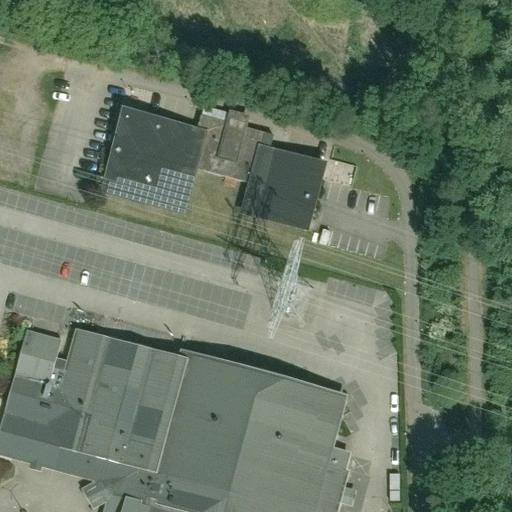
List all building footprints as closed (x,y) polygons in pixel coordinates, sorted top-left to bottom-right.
[(309,232),(326,167),(270,152),(274,136),(202,117),(198,132),(126,113),(105,193),(184,214),(196,170),(252,185),(244,214),(309,232)] [(130,252),(141,236),(109,216),(96,236),(112,246),(114,242),(130,252)] [(348,455),(331,450),(344,401),(184,357),(183,361),(79,332),(67,374),(55,371),(62,342),(30,333),(21,365),(0,439),(0,454),(98,481),(110,502),(107,511),(336,511),(339,501),(346,503),(348,492),(339,490),(348,455)] [(389,476),(389,492),(399,492),(399,476),(389,476)] [(399,492),(389,492),(390,503),(400,503),(399,492)]
